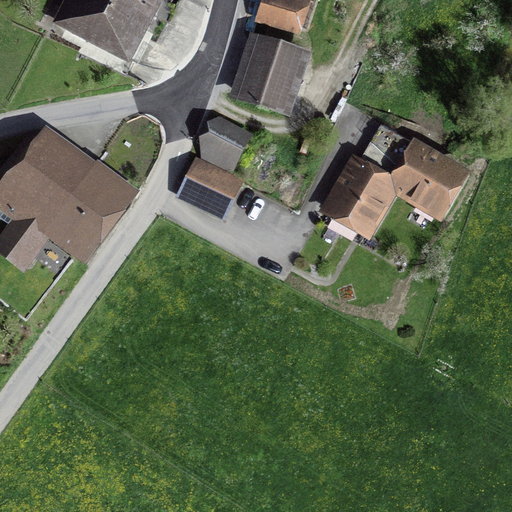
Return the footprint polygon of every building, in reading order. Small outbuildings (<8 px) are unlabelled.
[(143,7),(129,0),(74,0),(63,22),(120,52),(143,7)] [(305,2),(299,0),(269,0),(262,20),(294,31),(305,2)] [(258,39),(235,107),(295,125),(314,57),(258,39)] [(259,139),(220,122),(200,165),(240,182),(259,139)] [(147,200),(48,130),(0,197),(0,214),(14,224),(0,244),(0,257),(28,277),(52,245),(94,275),(147,200)] [(413,153),(392,190),(434,215),(456,177),(413,153)] [(240,182),(200,165),(182,203),(228,229),(248,186),(240,182)] [(365,233),(392,190),(355,168),(329,211),(365,233)]
